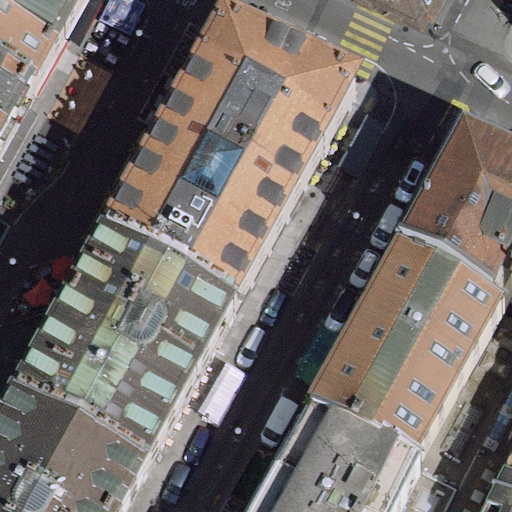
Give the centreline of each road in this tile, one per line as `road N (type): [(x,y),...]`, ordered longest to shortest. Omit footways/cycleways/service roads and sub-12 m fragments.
road 1 (residential): [(445,68),(204,511)]
road 2 (residential): [(0,297),(171,0)]
road 3 (residential): [(301,0),(445,68)]
